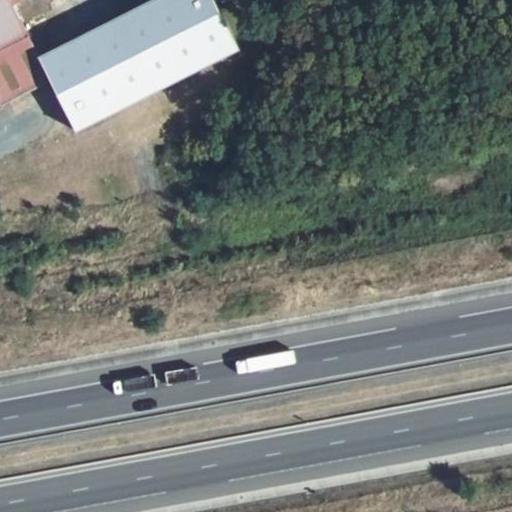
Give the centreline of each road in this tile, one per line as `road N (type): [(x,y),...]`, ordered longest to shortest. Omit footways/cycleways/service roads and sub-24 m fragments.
road 1 (motorway): [(511,324),(0,418)]
road 2 (motorway): [(29,511),(511,420)]
